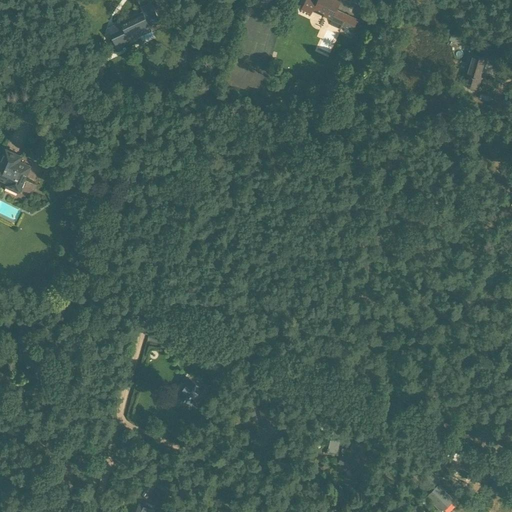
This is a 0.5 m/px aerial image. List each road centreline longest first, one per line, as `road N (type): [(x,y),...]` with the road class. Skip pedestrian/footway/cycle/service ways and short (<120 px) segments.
road 1 (track): [(230,0),(93,511)]
road 2 (track): [(334,511),(110,419)]
